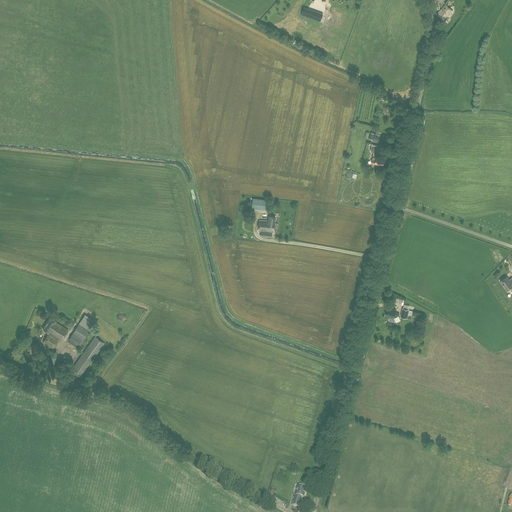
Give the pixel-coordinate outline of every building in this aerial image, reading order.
[(446,4),(437,14),(445,21),(448,18),(447,17),(453,10),(446,4)] [(323,15),(315,13),(313,19),(321,22),(323,15)] [(385,159),(377,157),(377,156),(373,155),(371,163),(378,165),(378,164),(383,165),(385,159)] [(267,200),(253,199),(251,209),(266,210),(267,200)] [(273,233),(274,224),(275,217),(268,216),(268,221),(259,220),(258,231),(261,231),(260,236),(271,237),(272,233),(273,233)] [(511,277),(509,279),(507,276),(500,281),(507,290),(511,286),(511,277)] [(390,317),(389,318),(390,321),(394,322),(395,320),(394,318),(394,315),(398,316),(399,313),(395,312),(396,310),(394,309),(390,308),(388,308),(385,315),(390,317)] [(409,310),(403,308),(401,316),(407,318),(408,314),(411,315),(412,311),(409,310)] [(79,347),(96,321),(85,314),(68,340),(79,347)] [(62,339),(68,330),(55,321),(56,320),(50,317),(43,329),(48,332),(49,331),(62,339)] [(53,348),(59,339),(49,333),(43,342),(53,348)] [(104,343),(95,336),(72,368),(82,375),(104,343)] [(57,352),(50,350),(47,364),(54,365),(57,352)] [(298,485),(295,495),(294,494),(293,497),(294,498),(292,504),(299,506),(302,497),(304,497),(306,487),(298,485)]
